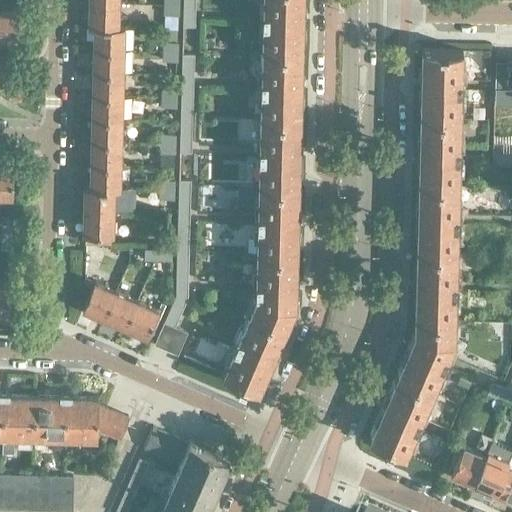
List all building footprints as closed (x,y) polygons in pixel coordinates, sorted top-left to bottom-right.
[(163,0),(163,14),(165,14),(177,14),(177,0),(163,0)] [(302,51),(302,0),(262,0),(262,50),(302,51)] [(194,9),(195,1),(183,1),(183,9),(194,9)] [(118,26),(118,25),(119,3),(89,2),(88,25),(94,26),(118,26)] [(194,17),(194,9),(183,9),(183,17),(194,17)] [(3,11),(0,11),(0,41),(2,41),(2,42),(14,42),(16,42),(17,12),(14,11),(3,11)] [(176,35),(177,14),(165,14),(164,34),(176,35)] [(183,17),(183,25),(194,26),(194,17),(183,17)] [(123,25),(118,25),(118,26),(94,26),(93,48),(123,49),(123,25)] [(176,50),(176,41),(163,40),(163,49),(176,50)] [(422,49),(420,116),(460,117),(461,84),(462,50),(462,48),(446,48),(446,47),(438,47),(438,48),(421,47),(421,49),(422,49)] [(122,72),(123,49),(93,48),(93,71),(122,72)] [(162,59),(175,59),(176,59),(176,50),(163,49),(162,59)] [(300,118),(302,51),(262,50),(260,117),(300,118)] [(193,61),(193,53),(182,53),(182,61),(193,61)] [(193,70),(193,61),(182,61),(182,69),(193,70)] [(507,87),(507,61),(507,62),(497,61),(496,61),(495,87),(507,87)] [(193,78),(193,70),(182,69),(181,78),(193,78)] [(121,95),(122,72),(93,71),(92,94),(121,95)] [(192,86),(193,78),(181,78),(181,86),(192,86)] [(175,96),(175,87),(162,86),(162,96),(175,96)] [(192,94),(192,86),(181,86),(181,94),(192,94)] [(121,118),(121,95),(92,94),(91,117),(121,118)] [(192,102),(192,94),(181,94),(181,102),(192,102)] [(162,96),(162,97),(161,106),(175,106),(175,96),(162,96)] [(192,111),(192,102),(181,102),(180,110),(192,111)] [(191,119),(192,111),(180,110),(180,119),(191,119)] [(458,184),(460,117),(420,116),(418,183),(458,184)] [(120,141),(121,118),(91,117),(91,140),(120,141)] [(298,186),(300,118),(260,117),(258,184),(298,186)] [(191,127),(191,119),(180,119),(180,127),(191,127)] [(191,135),(191,127),(180,127),(180,135),(191,135)] [(174,143),(174,133),(161,133),(161,142),(174,143)] [(191,143),(191,135),(180,135),(180,143),(191,143)] [(120,164),(120,141),(91,140),(90,163),(120,164)] [(161,142),(161,143),(160,152),(174,152),(174,143),(161,142)] [(179,152),(191,152),(191,143),(180,143),(179,152)] [(500,164),(501,153),(493,152),(492,164),(500,164)] [(508,165),(509,153),(501,153),(500,164),(508,165)] [(119,188),(120,164),(90,163),(90,186),(114,186),(114,188),(119,188)] [(0,195),(9,196),(10,196),(12,196),(13,166),(10,166),(10,165),(0,164),(0,195)] [(173,189),(173,179),(160,179),(159,188),(173,189)] [(190,188),(190,180),(179,180),(179,188),(190,188)] [(456,252),(458,184),(418,183),(416,251),(456,252)] [(296,253),(298,186),(258,184),(256,252),(296,253)] [(113,210),(114,188),(114,186),(90,186),(84,186),(83,209),(113,210)] [(159,188),(159,189),(159,198),(172,198),(173,189),(159,188)] [(190,196),(190,188),(179,188),(178,196),(190,196)] [(189,204),(190,196),(178,196),(178,204),(189,204)] [(189,213),(189,204),(178,204),(178,212),(189,213)] [(113,234),(113,210),(83,209),(83,233),(85,233),(111,234),(113,234)] [(189,221),(189,213),(178,212),(178,220),(189,221)] [(11,217),(2,216),(2,233),(11,233),(11,217)] [(189,229),(189,221),(178,220),(177,229),(189,229)] [(188,237),(189,229),(177,229),(177,237),(188,237)] [(11,249),(11,233),(2,233),(2,249),(11,249)] [(110,243),(111,234),(85,233),(85,242),(110,243)] [(188,245),(188,237),(177,237),(177,245),(188,245)] [(188,253),(188,245),(177,245),(177,253),(188,253)] [(157,258),(158,249),(144,249),(144,258),(157,258)] [(171,259),(171,250),(158,249),(157,258),(171,259)] [(455,319),(456,252),(416,251),(415,318),(455,319)] [(295,304),(296,253),(256,252),(255,295),(249,310),(285,326),(295,304)] [(188,261),(188,253),(177,253),(177,261),(188,261)] [(188,270),(188,261),(177,261),(176,269),(188,270)] [(187,278),(188,270),(176,269),(176,277),(187,278)] [(187,286),(187,278),(176,277),(176,286),(187,286)] [(104,317),(116,289),(106,285),(96,280),(96,281),(94,280),(82,307),(84,308),(84,309),(94,313),(104,317)] [(0,314),(6,314),(9,314),(9,284),(7,284),(7,283),(0,283),(0,314)] [(187,294),(187,286),(176,286),(176,294),(187,294)] [(125,326),(137,298),(127,294),(117,289),(117,290),(116,289),(104,317),(105,317),(105,318),(115,322),(125,326)] [(185,303),(187,298),(187,294),(176,294),(174,298),(185,303)] [(146,335),(158,308),(148,304),(149,303),(138,299),(137,298),(125,326),(126,327),(136,331),(146,335)] [(181,311),(185,303),(174,298),(170,306),(181,311)] [(178,318),(181,311),(170,306),(167,313),(178,318)] [(258,388),(285,326),(249,310),(222,371),(221,371),(221,372),(236,379),(236,380),(243,383),(243,382),(259,389),(259,388),(258,388)] [(178,318),(167,313),(164,321),(175,326),(178,318)] [(454,339),(455,319),(415,318),(414,331),(395,374),(432,390),(454,339)] [(166,348),(175,326),(164,321),(154,343),(156,344),(156,343),(165,346),(165,348),(166,348)] [(187,331),(175,326),(166,348),(167,347),(176,351),(175,352),(177,353),(186,332),(187,332),(187,331)] [(405,452),(432,390),(395,374),(369,436),(368,435),(367,437),(383,443),(383,444),(389,447),(390,446),(405,453),(406,452),(405,452)] [(499,386),(491,382),(487,393),(494,397),(499,386)] [(501,400),(504,388),(499,386),(494,397),(501,400)] [(511,391),(507,387),(504,388),(501,400),(511,405),(511,391)] [(0,436),(33,437),(34,395),(8,394),(8,392),(0,391),(0,436)] [(96,428),(97,402),(97,396),(96,396),(71,396),(71,393),(60,393),(60,395),(34,395),(33,437),(94,439),(94,440),(95,440),(96,428)] [(106,432),(117,410),(97,402),(96,428),(106,432)] [(118,437),(128,415),(117,410),(106,432),(118,437)] [(156,449),(164,431),(152,426),(144,444),(156,449)] [(471,427),(466,438),(474,441),(479,430),(471,427)] [(168,455),(176,436),(164,431),(156,449),(168,455)] [(180,460),(188,441),(176,436),(168,455),(180,460)] [(189,439),(188,441),(180,460),(156,511),(204,511),(214,490),(218,491),(221,483),(218,481),(229,456),(189,439)] [(494,492),(506,464),(509,458),(511,451),(511,445),(507,443),(503,452),(488,446),(485,455),(472,483),(482,488),(483,487),(494,492)] [(472,483),(485,455),(463,445),(450,473),(463,478),(462,479),(472,483)] [(147,461),(140,458),(138,457),(133,469),(142,473),(147,461)] [(511,501),(511,466),(506,464),(494,492),(506,497),(505,498),(511,501)] [(142,473),(133,469),(130,477),(139,481),(142,473)] [(14,485),(14,474),(2,474),(2,484),(14,485)] [(26,485),(26,474),(14,474),(14,485),(26,485)] [(38,485),(38,475),(26,474),(26,485),(38,485)] [(49,486),(50,475),(38,475),(38,485),(49,486)] [(61,486),(61,475),(50,475),(49,486),(61,486)] [(72,486),(72,476),(61,475),(61,486),(72,486)] [(135,488),(139,481),(130,477),(126,485),(135,488)] [(14,508),(14,485),(2,484),(2,507),(3,507),(13,507),(13,508),(14,508)] [(25,508),(26,485),(14,485),(14,508),(15,508),(15,507),(24,507),(24,508),(25,508)] [(37,508),(38,485),(26,485),(25,508),(27,508),(27,507),(36,507),(36,508),(37,508)] [(49,509),(49,496),(49,486),(38,485),(37,508),(39,508),(48,508),(48,509),(49,509)] [(132,496),(135,488),(126,485),(123,492),(132,496)] [(72,486),(61,486),(49,486),(49,496),(72,497),(72,496),(71,496),(72,486)] [(128,504),(132,496),(123,492),(120,500),(128,504)] [(72,498),(72,497),(49,496),(49,509),(72,509),(72,507),(71,507),(71,498),(72,498)] [(114,511),(125,511),(128,504),(120,500),(114,511)]
